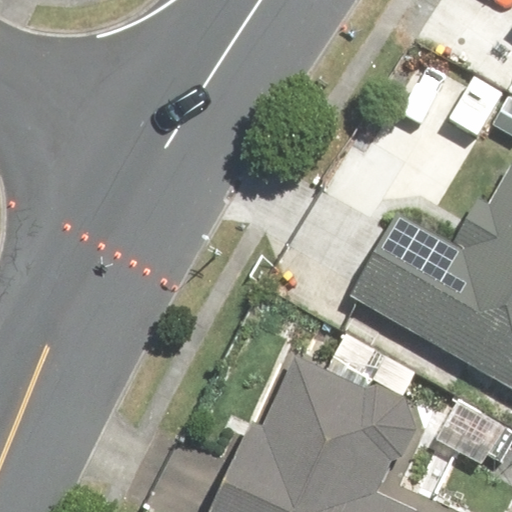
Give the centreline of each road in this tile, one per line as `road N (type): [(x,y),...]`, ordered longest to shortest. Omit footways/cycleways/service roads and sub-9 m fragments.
road 1 (residential): [(0,459),(61,318),(156,172)]
road 2 (residential): [(156,172),(268,0)]
road 3 (residential): [(0,80),(156,172)]
